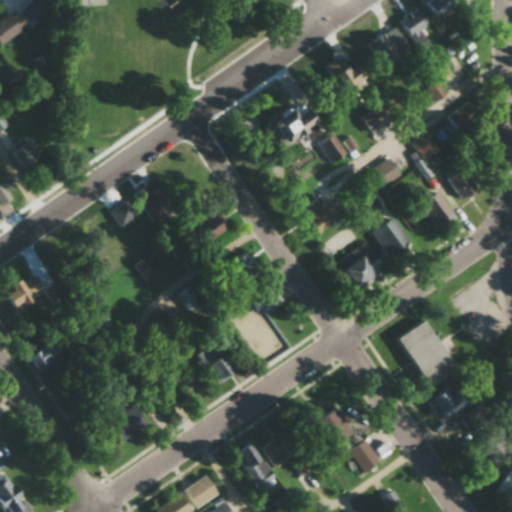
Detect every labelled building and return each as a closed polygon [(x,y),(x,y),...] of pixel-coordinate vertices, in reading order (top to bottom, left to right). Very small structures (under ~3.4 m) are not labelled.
[(452,7),(448,0),(421,0),(431,18),(452,7)] [(430,50),(416,31),(424,25),(412,8),(394,21),(420,57),(430,50)] [(0,44),(24,26),(12,10),(0,18),(0,44)] [(362,40),(376,67),(405,52),(391,26),(362,40)] [(429,99),(442,93),(435,80),(423,86),(429,99)] [(356,117),(368,133),(388,119),(377,102),(356,117)] [(302,110),(290,117),(285,108),(263,121),(278,145),(298,132),(302,140),(315,132),(302,110)] [(324,163),(341,155),(330,130),(313,138),(324,163)] [(428,155),(435,150),(423,131),(406,142),(417,159),(411,163),(421,179),(437,169),(428,155)] [(378,187),(396,176),(385,158),(367,170),(378,187)] [(0,204),(10,198),(0,183),(0,204)] [(450,217),(432,189),(413,201),(431,229),(450,217)] [(342,214),(330,198),(321,205),(312,194),(294,208),(314,235),(342,214)] [(212,210),(188,228),(200,244),(224,226),(212,210)] [(365,228),(381,257),(404,243),(388,215),(365,228)] [(331,266),(350,292),(370,277),(366,272),(376,265),(361,245),(331,266)] [(218,265),(231,286),(254,272),(241,251),(218,265)] [(18,285),(10,277),(1,286),(5,291),(0,295),(0,300),(13,315),(28,301),(26,299),(39,287),(28,275),(18,285)] [(260,313),(278,301),(264,279),(245,291),(260,313)] [(390,338),(422,388),(450,371),(417,320),(390,338)] [(26,354),(33,371),(61,361),(54,343),(26,354)] [(190,358),(208,387),(228,374),(211,346),(190,358)] [(185,376),(175,366),(164,376),(186,401),(202,386),(190,372),(185,376)] [(437,419),(463,408),(452,384),(426,396),(437,419)] [(118,443),(144,423),(130,405),(104,425),(118,443)] [(341,431),(323,407),(303,422),(321,446),(341,431)] [(344,450),(359,473),(376,462),(361,439),(344,450)] [(272,476),(244,441),(228,454),(256,489),(272,476)] [(511,472),(506,469),(492,494),(511,505),(511,472)] [(0,509),(2,511),(17,511),(22,509),(0,475),(0,509)] [(201,492),(212,488),(210,484),(199,488),(201,492)] [(185,511),(187,511),(173,493),(150,511),(151,511),(185,511)]
